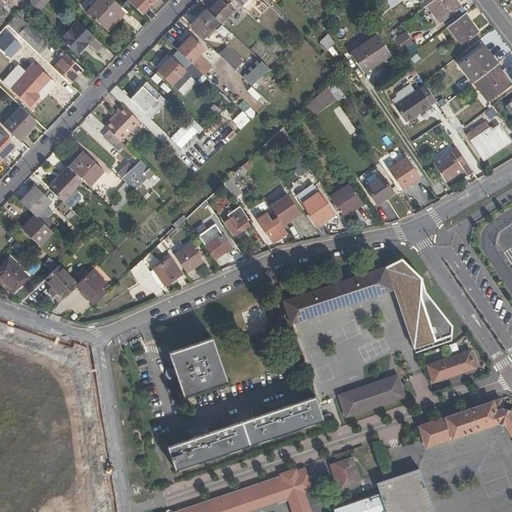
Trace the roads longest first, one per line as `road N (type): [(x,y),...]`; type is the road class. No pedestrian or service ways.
road 1 (residential): [(150,509),(511,386)]
road 2 (residential): [(94,337),(267,262),(413,230)]
road 3 (residential): [(182,0),(0,193)]
road 4 (residential): [(120,511),(94,337)]
road 5 (residential): [(413,230),(511,373)]
